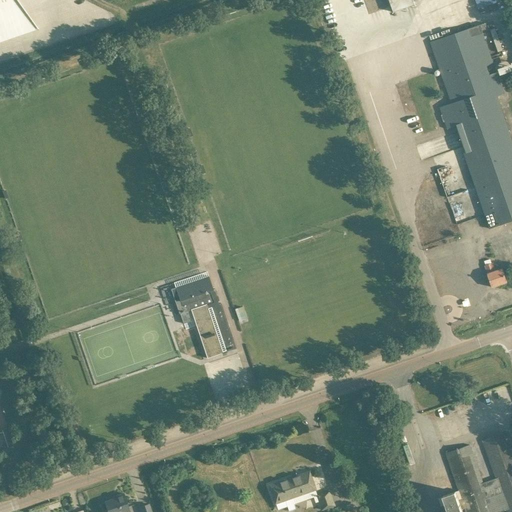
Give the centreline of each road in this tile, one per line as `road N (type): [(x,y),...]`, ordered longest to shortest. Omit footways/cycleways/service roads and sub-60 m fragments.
road 1 (tertiary): [(0,510),(308,402)]
road 2 (tertiary): [(308,402),(506,333)]
road 3 (residential): [(353,511),(340,500),(308,402)]
